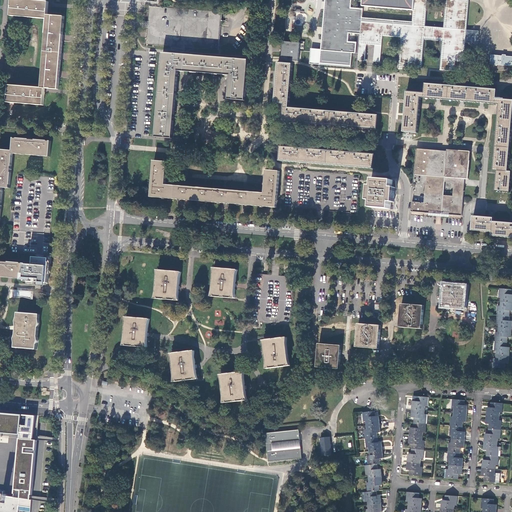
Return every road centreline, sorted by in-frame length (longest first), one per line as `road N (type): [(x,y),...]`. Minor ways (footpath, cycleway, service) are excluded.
road 1 (tertiary): [(404,244),(186,226),(130,239)]
road 2 (residential): [(479,207),(485,149),(388,140)]
road 3 (tertiary): [(251,251),(395,263)]
road 4 (residential): [(395,263),(388,360),(347,355)]
road 5 (secondary): [(90,0),(80,131)]
road 6 (residential): [(388,140),(263,130)]
